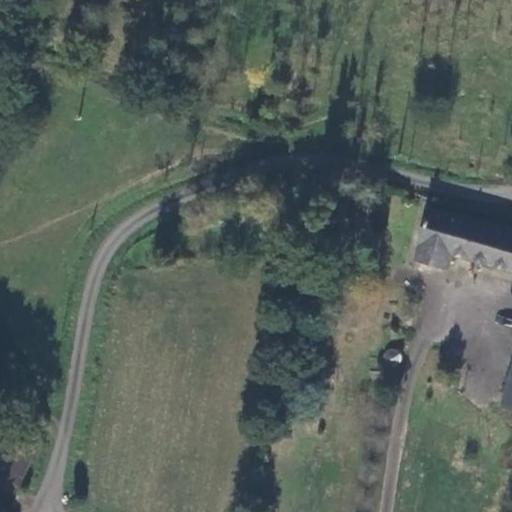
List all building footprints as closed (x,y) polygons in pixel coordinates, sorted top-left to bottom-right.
[(511,235),(426,211),(410,265),(442,274),(447,257),(511,275),(511,235)] [(305,288),(285,285),(271,374),(294,378),(305,288)] [(389,364),(393,364),(396,364),(398,361),(399,358),(399,355),(398,353),(395,351),(392,350),(389,351),(386,353),(385,356),(385,359),(387,362),(389,364)] [(511,411),(511,367),(501,409),(511,411)] [(511,411),(501,409),(495,407),(479,461),(511,471),(511,411)] [(0,471),(6,474),(16,448),(0,441),(0,471)]
